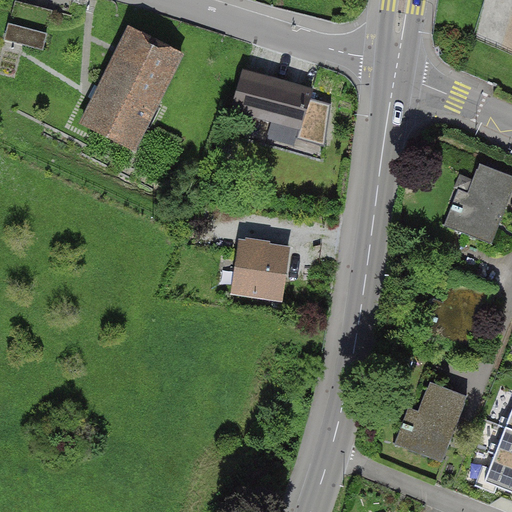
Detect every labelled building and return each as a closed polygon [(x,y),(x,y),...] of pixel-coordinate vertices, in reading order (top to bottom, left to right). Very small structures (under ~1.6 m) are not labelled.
[(181,47),(126,20),(78,120),(133,147),(181,47)] [(9,42),(47,51),(51,34),(12,25),(9,42)] [(314,136),(328,90),(272,72),(257,119),(314,136)] [(511,206),(511,171),(478,158),(451,225),(497,244),(511,206)] [(283,295),(291,240),(241,233),(233,288),(283,295)] [(499,282),(453,265),(427,334),(473,351),(499,282)] [(447,458),(472,400),(429,381),(403,439),(447,458)] [(511,433),(507,432),(495,458),(511,465),(511,433)] [(511,465),(495,458),(484,484),(511,496),(511,465)]
